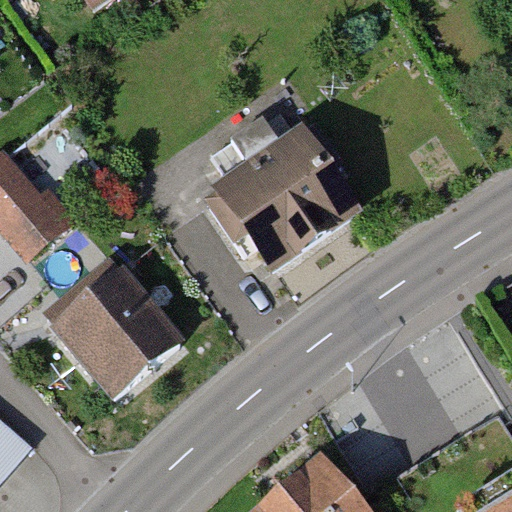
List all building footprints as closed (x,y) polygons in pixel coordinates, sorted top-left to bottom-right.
[(235,191),(210,208),(238,248),(250,240),(275,275),(352,221),(327,187),(342,177),(313,136),(285,156),(264,127),(214,162),(235,191)] [(62,235),(4,167),(0,170),(0,227),(30,263),(62,235)] [(181,352),(114,272),(87,294),(96,305),(57,337),(116,406),(181,352)] [(0,487),(27,458),(0,433),(0,487)] [(355,511),(323,473),(276,511),(355,511)] [(511,511),(511,483),(466,511),(511,511)]
